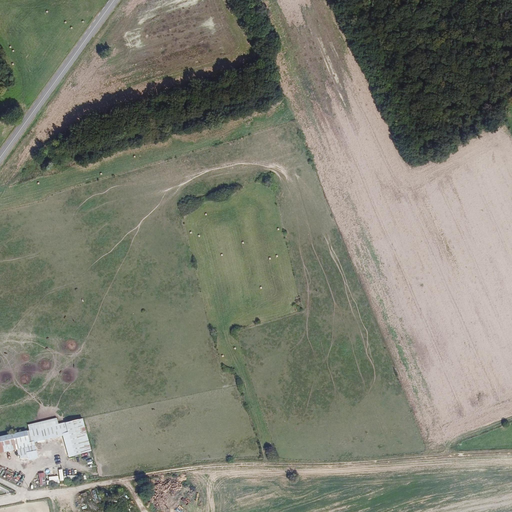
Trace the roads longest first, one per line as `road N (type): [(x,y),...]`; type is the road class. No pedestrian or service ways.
road 1 (track): [(21,495),(201,466),(511,455)]
road 2 (secondary): [(113,0),(0,157)]
